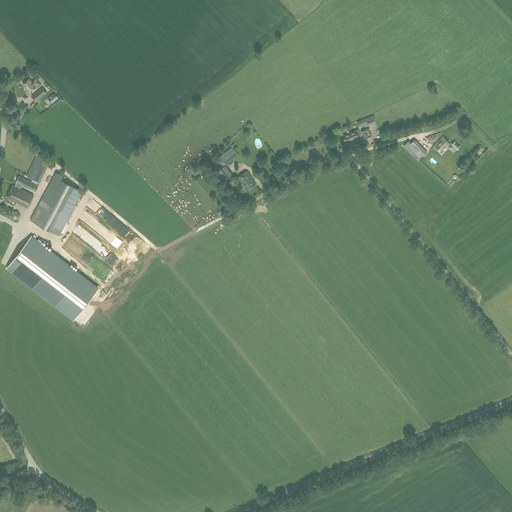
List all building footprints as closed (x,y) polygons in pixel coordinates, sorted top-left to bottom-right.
[(41,85),(39,82),(35,79),(32,82),(29,79),(23,84),(29,91),(31,89),(33,92),(41,85)] [(41,87),(30,95),(35,101),(46,93),(41,87)] [(53,103),(60,97),(57,93),(50,99),(53,103)] [(369,129),(361,131),(364,139),(369,137),(368,136),(371,135),(369,129)] [(345,141),(351,139),(351,138),(352,138),(353,140),(358,138),(356,131),(343,135),(345,141)] [(441,153),(450,143),(443,136),(434,146),(441,153)] [(409,141),(406,144),(403,147),(418,161),(421,159),(427,152),(415,140),(411,143),(409,141)] [(232,148),(218,159),(223,166),(238,155),(232,148)] [(40,182),(49,164),(36,158),(27,176),(40,182)] [(214,174),(221,183),(231,176),(224,167),(214,174)] [(238,177),(246,190),(255,184),(248,171),(238,177)] [(20,176),(16,184),(21,187),(22,185),(35,191),(39,185),(20,176)] [(54,176),(40,204),(31,221),(59,236),(82,190),(54,176)] [(20,189),(21,187),(16,184),(15,186),(13,185),(7,198),(28,208),(34,195),(20,189)] [(101,212),(103,210),(95,200),(89,204),(98,215),(101,212)] [(7,268),(73,320),(98,289),(31,236),(7,268)] [(95,251),(106,257),(111,248),(96,241),(93,246),(97,248),(95,251)]
